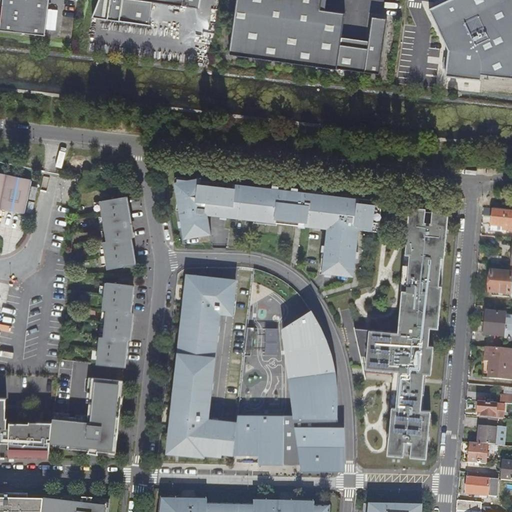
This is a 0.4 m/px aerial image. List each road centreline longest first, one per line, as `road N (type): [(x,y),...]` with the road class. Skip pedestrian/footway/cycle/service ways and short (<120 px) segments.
road 1 (residential): [(164,263),(247,259),(282,268),(311,295),(342,360),(349,481)]
road 2 (residential): [(142,144),(474,182)]
road 3 (residential): [(474,182),(447,484)]
road 4 (residential): [(164,263),(138,477)]
road 5 (residential): [(349,481),(138,477)]
road 6 (residential): [(0,126),(142,144)]
road 7 (residential): [(138,477),(0,473)]
road 8 (residential): [(142,144),(164,263)]
